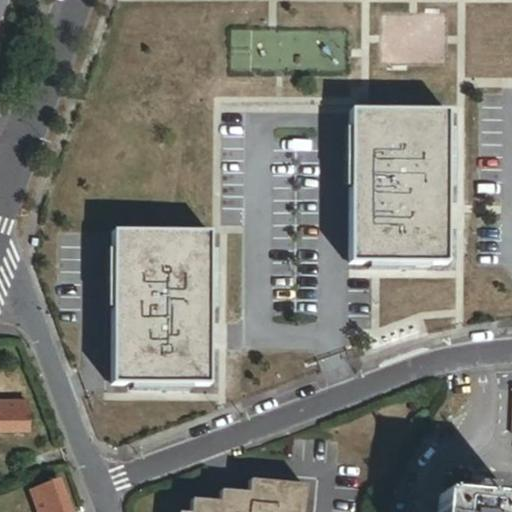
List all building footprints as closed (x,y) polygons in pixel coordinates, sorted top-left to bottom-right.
[(445,266),(445,115),(350,115),(349,266),(445,266)] [(210,234),(115,234),(114,385),(209,385),(210,234)] [(26,405),(0,405),(0,434),(26,435),(26,405)] [(67,511),(57,483),(29,493),(35,511),(67,511)] [(300,511),(301,504),(302,491),(246,486),(245,498),(217,495),(216,506),(189,504),(188,511),(300,511)] [(489,491),(471,489),(470,503),(488,505),(489,491)] [(511,511),(511,506),(488,505),(470,503),(440,500),(439,511),(511,511)]
